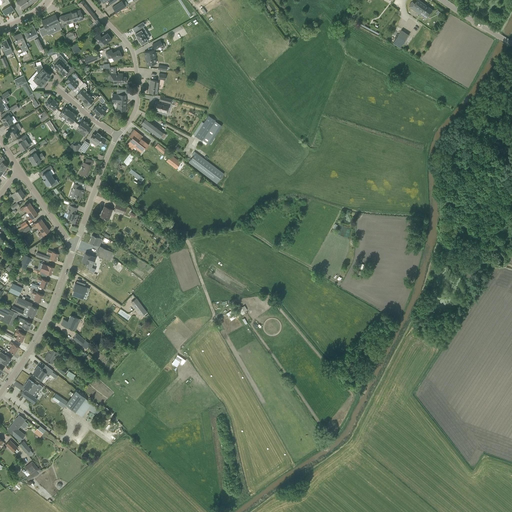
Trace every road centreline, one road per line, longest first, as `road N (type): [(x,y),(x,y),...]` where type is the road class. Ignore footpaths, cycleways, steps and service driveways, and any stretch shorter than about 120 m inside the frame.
road 1 (residential): [(0,392),(50,310),(74,246)]
road 2 (residential): [(116,136),(137,99),(133,53),(87,0)]
